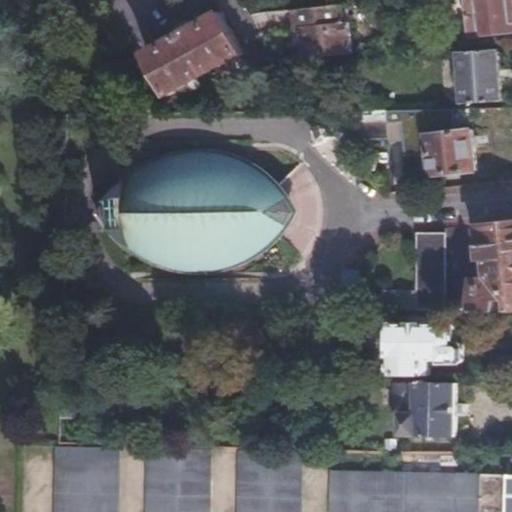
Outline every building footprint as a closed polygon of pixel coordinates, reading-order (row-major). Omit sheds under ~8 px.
[(511,0),(464,0),(468,34),(490,33),(491,25),(511,23),(511,0)] [(308,41),(310,59),(352,55),(349,23),(343,24),(341,5),(297,10),(299,28),(306,27),(308,41)] [(297,10),(290,10),(293,29),(299,28),(297,10)] [(217,11),(143,51),(168,94),(185,85),(182,80),(220,58),(223,63),(242,53),(217,11)] [(299,28),(293,29),(294,43),(308,41),(306,27),(299,28)] [(498,49),(458,51),(460,102),(501,99),(498,49)] [(430,152),(432,164),(433,174),(479,169),(474,130),(458,132),(456,108),(386,110),(387,123),(402,121),(406,155),(430,152)] [(386,110),(353,111),(354,139),(387,138),(387,123),(386,110)] [(111,190),(105,201),(105,215),(110,231),(122,246),(148,263),(178,273),(205,270),(232,268),(258,258),(287,235),(302,215),(295,203),(278,187),(250,168),(221,156),(190,153),(153,162),(125,176),(111,190)] [(511,219),(482,223),(485,253),(481,254),(482,261),(488,261),(490,278),(474,278),(474,309),(493,308),(492,299),(504,299),(504,308),(511,307),(511,219)] [(416,293),(416,309),(442,309),(443,234),(417,233),(416,293)] [(360,270),(340,270),(341,308),(361,308),(360,270)] [(381,293),(381,309),(416,309),(416,293),(381,293)] [(387,351),(387,373),(393,373),(429,372),(429,358),(440,357),(440,361),(459,361),(461,357),(462,342),(460,339),(455,339),(456,322),(388,321),(388,326),(378,325),(370,329),(367,336),(367,344),(372,349),(378,352),(387,351)] [(73,370),(61,370),(59,411),(72,411),(73,370)] [(456,383),(418,382),(418,410),(399,410),(399,435),(456,434),(456,383)] [(208,511),(210,446),(149,445),(147,511),(208,511)] [(57,446),(56,511),(116,511),(117,447),(57,446)] [(300,511),(303,448),(241,446),(238,511),(300,511)] [(511,511),(511,473),(333,468),(330,511),(511,511)]
